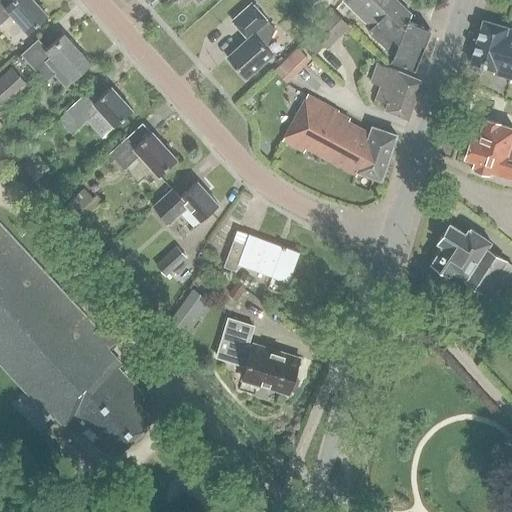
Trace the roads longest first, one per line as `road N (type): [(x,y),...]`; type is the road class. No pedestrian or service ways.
road 1 (unclassified): [(392,240),(284,199),(237,161),(92,0)]
road 2 (secondary): [(312,511),(392,240)]
road 3 (secondary): [(392,240),(454,30)]
